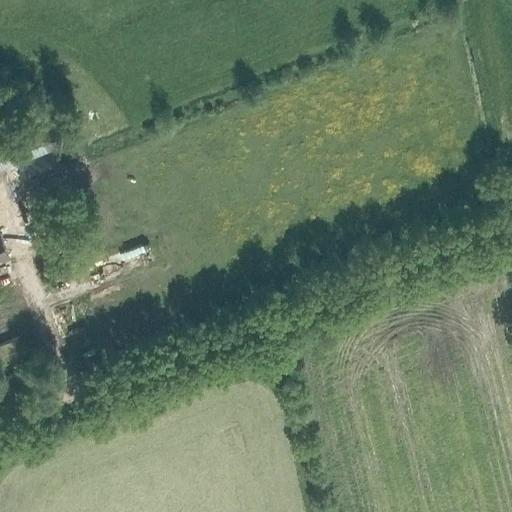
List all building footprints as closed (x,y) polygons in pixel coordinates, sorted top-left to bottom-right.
[(0,166),(60,144),(50,118),(0,136),(0,166)] [(0,262),(10,259),(0,234),(0,262)] [(93,283),(107,278),(101,262),(86,267),(93,283)] [(18,337),(0,344),(0,355),(4,364),(26,355),(18,337)] [(8,390),(31,381),(26,369),(0,379),(0,405),(12,401),(8,390)]
